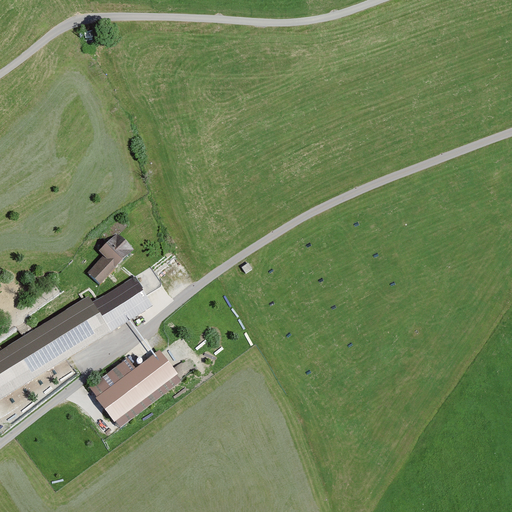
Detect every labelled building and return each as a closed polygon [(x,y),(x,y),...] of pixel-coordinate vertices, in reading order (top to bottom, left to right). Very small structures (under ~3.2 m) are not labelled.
[(99,253),(104,258),(114,268),(131,251),(116,236),(99,253)] [(98,286),(107,277),(111,273),(115,270),(114,268),(104,258),(87,274),(98,286)] [(152,290),(165,282),(156,269),(144,278),(141,273),(130,280),(131,281),(136,289),(138,289),(143,298),(153,291),(152,290)] [(118,289),(91,305),(108,332),(148,308),(137,290),(136,289),(131,281),(122,287),(111,273),(107,277),(118,289)] [(0,353),(0,399),(108,332),(91,305),(91,306),(87,300),(0,353)] [(156,355),(97,401),(112,422),(173,375),(157,354),(156,355)]
